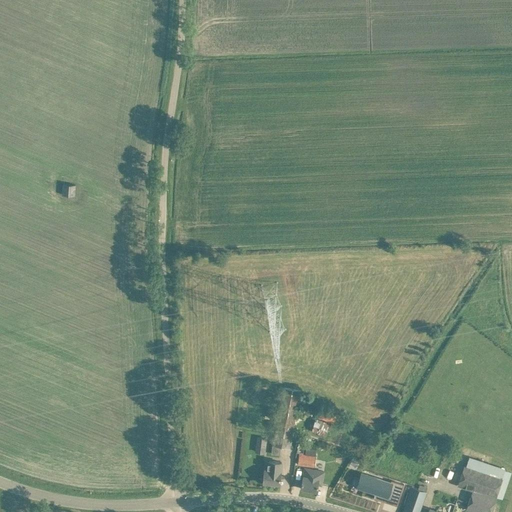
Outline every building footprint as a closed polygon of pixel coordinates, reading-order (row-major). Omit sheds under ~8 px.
[(65,194),(74,195),(75,184),(65,184),(65,194)] [(289,448),(299,395),(299,392),(283,389),(273,445),(289,448)] [(337,424),(343,411),(321,402),(315,415),(337,424)] [(268,436),(258,435),(257,443),(267,444),(268,436)] [(299,453),(298,464),(304,464),(313,466),(315,466),(316,461),(317,455),(317,453),(318,448),(307,447),(306,454),(304,454),(299,453)] [(263,482),(280,484),(282,460),(265,458),(263,482)] [(495,496),(501,478),(464,466),(457,485),(472,490),(466,508),(477,511),(490,511),(492,505),(495,496)] [(300,488),(317,491),(318,484),(321,484),(324,471),(305,467),(300,488)] [(357,467),(341,492),(349,497),(364,471),(357,467)] [(365,473),(360,487),(374,492),(373,494),(385,498),(388,490),(392,491),(393,488),(400,490),(403,483),(390,479),(389,481),(365,473)] [(402,511),(418,511),(426,491),(411,486),(402,511)]
